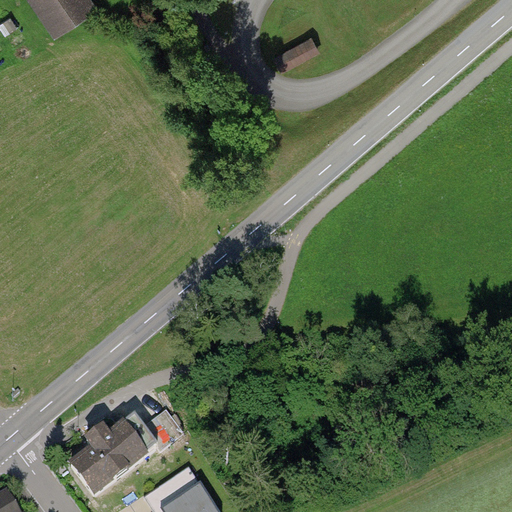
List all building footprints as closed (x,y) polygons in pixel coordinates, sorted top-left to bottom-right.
[(31,0),(57,37),(101,6),(96,0),(31,0)] [(274,54),(284,70),(322,48),(308,32),(274,54)] [(168,412),(146,429),(163,452),(186,435),(168,412)] [(140,429),(73,474),(91,501),(158,455),(140,429)] [(224,511),(205,467),(145,492),(153,511),(224,511)]
